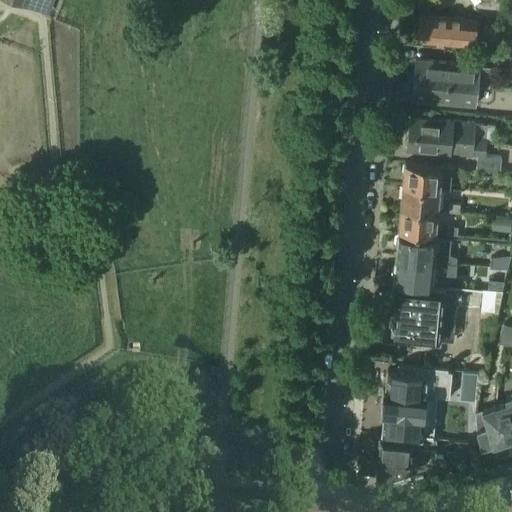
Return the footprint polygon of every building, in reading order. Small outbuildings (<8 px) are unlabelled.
[(500,23),(478,21),(478,20),(421,14),(418,39),(475,45),(474,52),(497,54),(500,23)] [(416,59),(414,78),(478,84),(490,85),(491,73),(484,65),(416,59)] [(476,104),(478,84),(414,78),(413,98),(476,104)] [(411,116),(409,132),(475,138),(476,123),(411,116)] [(408,148),(473,154),(472,167),(499,170),(501,157),(487,155),(488,139),(475,138),(409,132),(408,148)] [(404,183),(439,187),(441,165),(406,161),(404,183)] [(437,209),(439,187),(404,183),(402,206),(437,209)] [(448,200),(447,210),(460,211),(461,201),(448,200)] [(402,206),(400,229),(435,232),(437,209),(402,206)] [(492,229),(511,231),(511,217),(493,215),(492,229)] [(446,224),(445,233),(457,234),(458,225),(446,224)] [(399,233),(399,235),(396,238),(396,244),(398,247),(397,257),(442,262),(443,250),(435,250),(437,237),(399,233)] [(490,264),(508,267),(511,253),(491,255),(490,264)] [(397,257),(396,267),(393,269),(393,275),(395,280),(397,281),(432,284),(433,272),(441,272),(442,262),(397,257)] [(475,288),(497,290),(502,290),(505,279),(489,278),(488,281),(476,280),(475,288)] [(392,311),(390,333),(392,333),(439,338),(451,339),(456,286),(432,284),(397,281),(394,312),(392,311)] [(493,311),(494,298),(483,296),(482,310),(493,311)] [(511,323),(505,322),(501,338),(511,340),(511,323)] [(481,354),(473,354),(470,360),(473,367),(480,367),(484,361),(481,354)] [(385,389),(382,413),(385,413),(383,432),(413,435),(433,437),(435,417),(437,395),(451,396),(454,368),(428,365),(400,362),(399,370),(389,369),(387,389),(385,389)] [(480,370),(463,369),(461,389),(478,391),(480,370)] [(475,411),(476,427),(482,445),(493,441),(494,443),(496,442),(497,445),(511,440),(511,393),(507,395),(508,400),(475,411)] [(378,438),(377,445),(379,446),(378,457),(395,459),(395,454),(411,455),(411,453),(415,453),(415,454),(430,455),(436,455),(436,447),(434,447),(435,437),(433,437),(413,435),(383,432),(383,433),(382,434),(381,433),(380,436),(378,438)] [(88,448),(92,459),(132,448),(127,435),(88,448)] [(447,448),(447,455),(449,462),(464,458),(468,441),(462,440),(458,440),(456,449),(447,448)] [(395,459),(378,457),(376,474),(380,478),(398,473),(407,476),(446,463),(444,456),(436,455),(430,455),(415,454),(415,453),(411,453),(411,455),(395,454),(395,459)]
